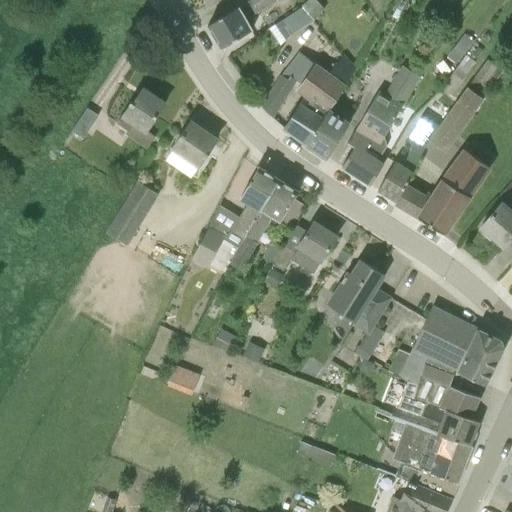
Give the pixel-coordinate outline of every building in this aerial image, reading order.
[(240,7),(208,25),(221,48),(253,30),(247,19),(258,12),(259,13),(279,0),(249,0),(239,6),(240,7)] [(315,0),(310,0),(302,6),(314,20),(324,10),(315,0)] [(457,64),(474,41),(465,35),(448,58),(457,64)] [(279,81),(263,106),(262,107),(272,117),(292,85),(297,88),(295,91),(309,102),(306,106),(300,102),(284,128),(306,144),(333,102),(334,102),(345,85),(356,68),(343,55),(329,72),(316,62),(299,52),(280,74),(277,80),(279,81)] [(465,55),(442,88),(453,97),(458,90),(457,89),(476,62),(465,55)] [(487,59),(467,86),(468,87),(437,130),(430,141),(445,151),(483,98),(484,98),(503,71),(487,59)] [(144,89),(134,103),(131,100),(117,122),(128,130),(126,133),(148,148),(155,137),(147,131),(166,104),(144,89)] [(376,139),(385,137),(402,104),(380,90),(357,127),(376,139)] [(353,114),(334,102),(333,102),(306,144),(327,159),(350,123),(348,121),(353,114)] [(98,115),(87,108),(71,131),(83,139),(98,115)] [(208,153),(218,139),(192,121),(172,150),(202,169),(211,156),(208,153)] [(378,190),(397,202),(407,184),(412,173),(423,148),(428,140),(430,141),(437,130),(423,123),(412,143),(402,167),(394,162),(378,190)] [(370,186),(371,186),(383,165),(377,161),(387,146),(385,137),(376,139),(357,127),(347,143),(354,147),(342,167),(370,186)] [(443,179),(431,199),(419,218),(444,233),(490,168),(465,149),(443,179)] [(248,202),(239,217),(230,232),(237,236),(243,239),(279,180),(259,167),(240,197),(248,202)] [(299,192),(279,180),(243,239),(244,240),(231,264),(241,269),(244,263),(256,243),(272,217),(280,222),(299,192)] [(107,233),(127,245),(159,194),(138,182),(107,233)] [(480,228),(503,248),(511,237),(511,209),(503,201),(480,228)] [(297,225),(285,246),(284,246),(273,263),(284,270),(291,259),(313,273),(337,236),(314,221),(308,232),(297,225)] [(226,235),(209,226),(191,260),(208,269),(226,235)] [(368,335),(391,298),(376,289),(385,275),(360,260),(351,274),(348,272),(329,302),(355,320),(352,325),(368,335)] [(272,268),(264,281),(276,288),(284,276),(272,268)] [(388,371),(407,381),(410,382),(410,381),(418,384),(425,363),(453,375),(456,367),(460,369),(459,372),(486,385),(503,348),(501,340),(432,307),(413,348),(409,353),(398,348),(388,371)] [(359,349),(370,356),(377,345),(366,338),(359,349)] [(229,354),(230,353),(233,346),(222,341),(218,349),(229,354)] [(249,341),(242,356),(257,363),(264,348),(249,341)] [(359,368),(365,371),(371,370),(374,364),(364,359),(359,368)] [(398,406),(422,415),(442,422),(438,433),(473,445),(477,434),(476,431),(479,422),(470,418),(480,398),(450,386),(453,375),(425,363),(418,384),(410,381),(410,382),(407,381),(398,406)] [(172,375),(168,385),(191,395),(195,385),(172,375)] [(452,499),(473,445),(438,433),(389,415),(382,436),(427,452),(429,447),(439,451),(433,467),(429,466),(427,471),(422,469),(417,485),(451,499),(452,499)] [(309,458),(314,446),(302,442),(297,453),(309,458)] [(424,511),(445,511),(451,499),(417,485),(409,482),(401,501),(394,498),(387,511),(415,511),(417,509),(424,511)]
